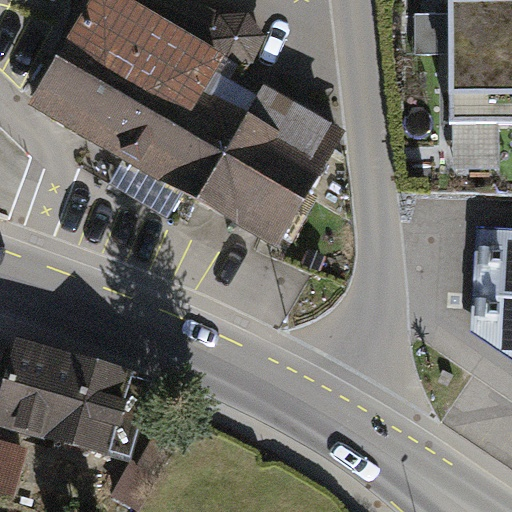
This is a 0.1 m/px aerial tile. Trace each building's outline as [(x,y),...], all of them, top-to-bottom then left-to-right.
[(224,20),(178,0),(97,0),(38,107),(114,151),(201,201),(231,147),(247,119),(201,89),(219,59),(227,63),(252,61),(261,38),(246,19),(224,20)] [(511,0),(447,0),(448,15),(448,54),(450,121),(511,120),(511,0)] [(448,54),(448,15),(415,15),(415,54),(448,54)] [(247,119),(231,147),(307,190),(338,137),(261,93),(247,119)] [(276,244),(307,190),(231,147),(201,201),(276,244)] [(511,231),(477,230),(469,329),(511,359),(511,231)] [(154,376),(18,339),(0,404),(0,423),(131,459),(139,432),(158,437),(169,397),(150,392),(154,376)] [(29,448),(0,439),(0,491),(15,496),(29,448)] [(133,460),(114,494),(136,506),(167,451),(150,442),(138,463),(133,460)]
